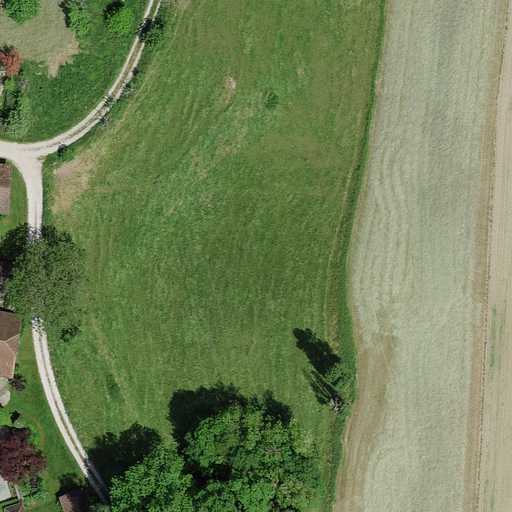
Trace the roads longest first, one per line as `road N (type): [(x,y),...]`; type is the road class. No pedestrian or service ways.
road 1 (track): [(31,152),(40,347),(59,412),(116,511)]
road 2 (track): [(31,152),(108,116),(160,0)]
